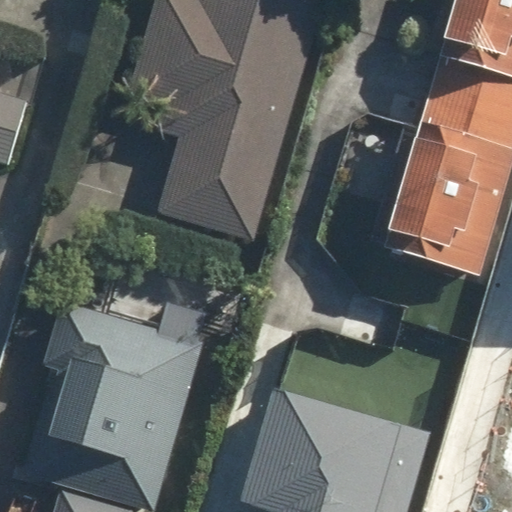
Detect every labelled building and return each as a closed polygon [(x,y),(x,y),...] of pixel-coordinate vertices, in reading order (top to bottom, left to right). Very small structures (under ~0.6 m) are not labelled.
[(150,0),(121,107),(159,117),(153,140),(177,146),(154,229),(248,255),(319,0),(150,0)] [(506,199),(511,176),(511,96),(496,92),(511,33),(511,0),(442,0),(373,256),(446,276),(470,190),(506,199)] [(0,181),(22,108),(0,101),(0,181)] [(511,400),(511,438),(502,475),(511,478),(511,311),(485,391),(511,400)] [(78,393),(50,511),(151,511),(188,353),(50,321),(36,383),(78,393)] [(232,511),(371,511),(392,447),(266,407),(232,511)]
